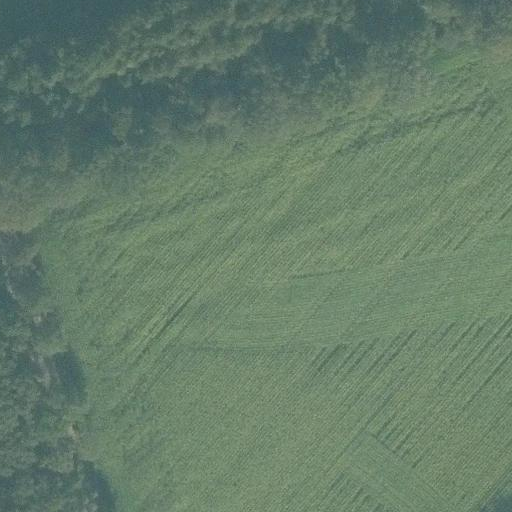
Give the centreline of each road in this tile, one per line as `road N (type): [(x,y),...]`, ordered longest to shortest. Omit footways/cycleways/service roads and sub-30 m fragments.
road 1 (track): [(489,0),(0,153)]
road 2 (tertiary): [(87,511),(0,215)]
